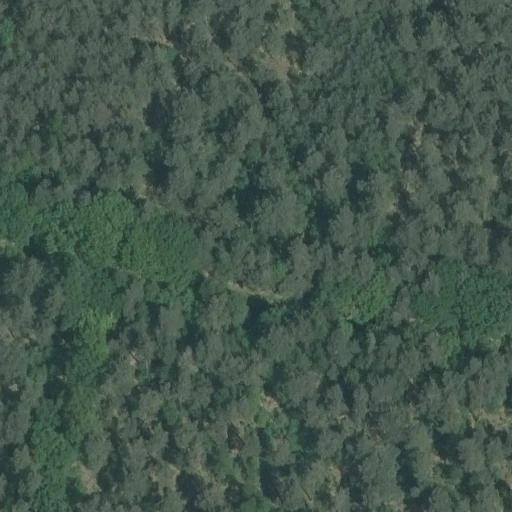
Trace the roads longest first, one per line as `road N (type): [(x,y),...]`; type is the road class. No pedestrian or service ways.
road 1 (track): [(511,292),(0,195)]
road 2 (track): [(81,355),(66,507)]
